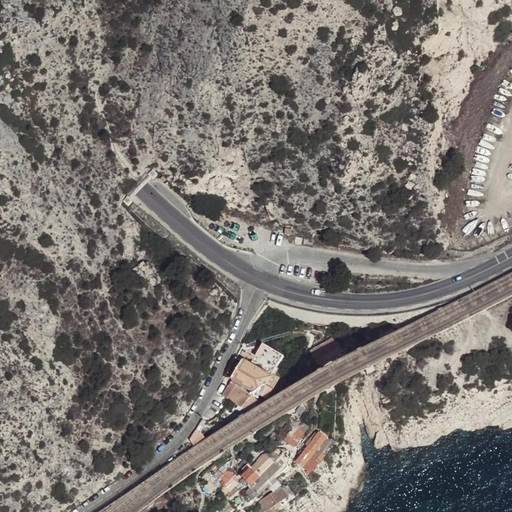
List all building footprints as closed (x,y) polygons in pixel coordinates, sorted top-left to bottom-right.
[(335,347),(329,338),(309,351),(315,360),(335,347)] [(236,360),(227,377),(244,385),(263,395),(280,366),(258,355),(250,367),(237,361),(236,360)] [(234,404),(243,388),(230,382),(221,398),(234,404)] [(238,407),(253,402),(263,396),(263,395),(244,385),(243,388),(234,404),(238,407)] [(299,422),(288,433),(294,439),(304,427),(299,422)] [(321,431),(295,460),(304,468),(331,440),(321,431)] [(281,444),(238,475),(246,486),(256,478),(260,483),(279,468),(275,461),(289,448),(281,444)] [(228,478),(220,484),(230,497),(238,491),(228,478)] [(280,487),(261,502),(268,511),(269,511),(287,498),(280,487)]
